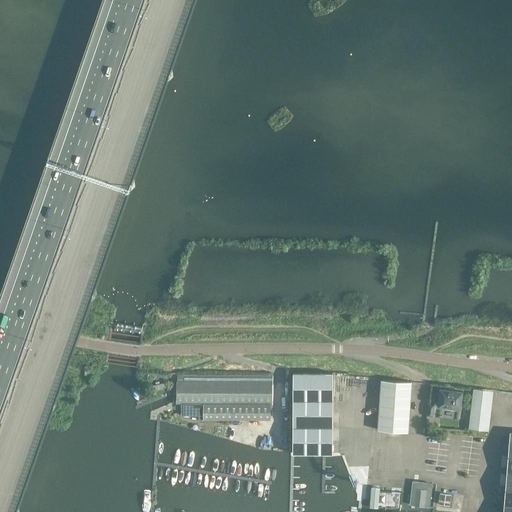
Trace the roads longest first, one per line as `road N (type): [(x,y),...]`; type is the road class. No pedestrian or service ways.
road 1 (unclassified): [(511,368),(360,350),(123,348),(0,308)]
road 2 (motorway): [(0,476),(166,0)]
road 3 (motorway): [(126,0),(0,366)]
